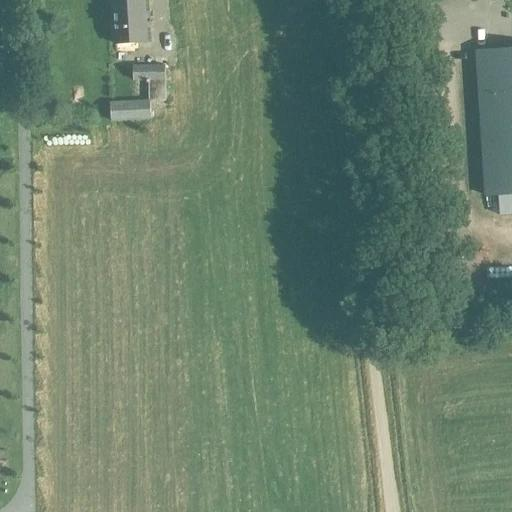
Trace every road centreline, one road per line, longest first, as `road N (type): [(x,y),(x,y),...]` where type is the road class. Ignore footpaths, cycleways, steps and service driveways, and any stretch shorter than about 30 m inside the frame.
road 1 (track): [(326,0),(388,511)]
road 2 (unknown): [(24,0),(24,443),(13,488),(0,496)]
